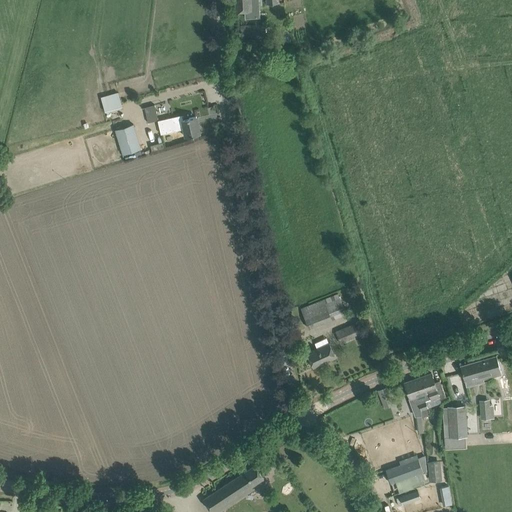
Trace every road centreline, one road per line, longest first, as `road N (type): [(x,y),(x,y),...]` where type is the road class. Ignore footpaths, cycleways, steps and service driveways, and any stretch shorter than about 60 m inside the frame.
road 1 (unclassified): [(303,416),(230,127),(221,0)]
road 2 (tertiary): [(0,486),(101,498),(159,494),(205,478),(303,416)]
road 3 (tertiary): [(303,416),(441,353),(511,335)]
road 4 (unclassified): [(381,511),(360,474),(303,416)]
